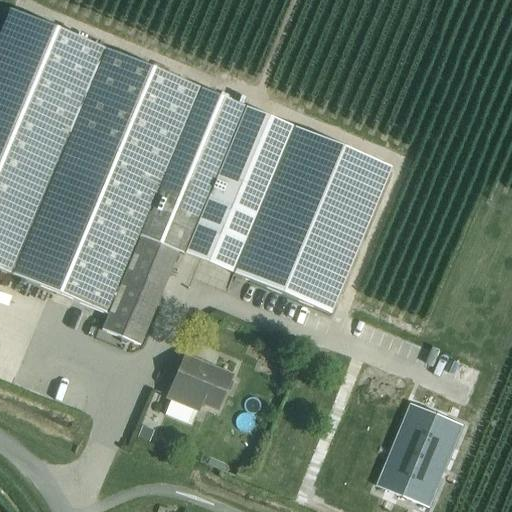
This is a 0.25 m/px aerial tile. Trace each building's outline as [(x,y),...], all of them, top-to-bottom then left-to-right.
[(182,255),(210,191),(209,190),(244,108),(11,9),(0,34),(0,269),(107,315),(140,237),(178,253),(182,255)] [(226,197),(222,207),(256,221),(232,275),(329,315),(389,169),(244,107),(244,108),(209,190),(210,191),(226,197)] [(107,315),(101,330),(138,346),(178,253),(140,237),(107,315)] [(304,350),(295,371),(339,389),(352,359),(345,356),(337,354),(327,351),(314,350),(304,350)] [(216,411),(231,375),(183,356),(166,399),(196,411),(199,404),(216,411)] [(362,363),(349,395),(401,416),(414,385),(362,363)] [(295,371),(280,406),(325,425),(339,389),(295,371)] [(349,395),(336,428),(388,449),(401,416),(349,395)] [(280,406),(265,443),(310,462),(325,425),(280,406)] [(379,489),(430,510),(465,427),(413,406),(379,489)] [(336,428),(321,466),(373,486),(388,449),(336,428)] [(265,443),(248,485),(292,504),(310,462),(265,443)] [(321,466),(309,497),(344,511),(361,511),(373,486),(321,466)]
